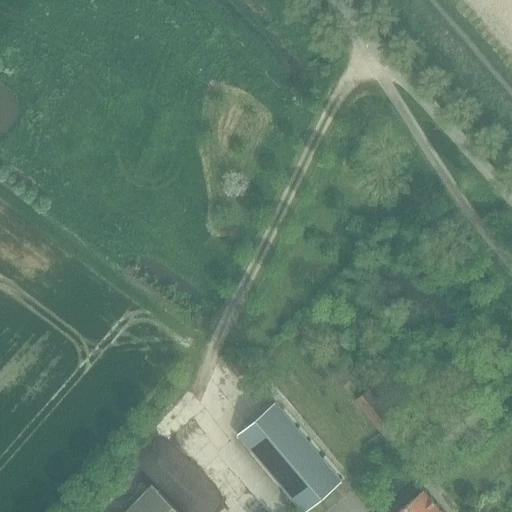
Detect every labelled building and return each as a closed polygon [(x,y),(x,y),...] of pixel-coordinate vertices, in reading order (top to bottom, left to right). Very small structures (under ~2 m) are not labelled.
[(350,381),(344,386),(356,399),(355,399),(389,440),(401,429),(368,389),(361,394),(350,381)] [(405,433),(418,423),(387,382),(374,391),(405,433)] [(276,403),(238,434),(303,511),(341,480),(276,403)] [(181,511),(158,490),(136,511),(181,511)] [(441,511),(423,490),(396,511),(441,511)]
